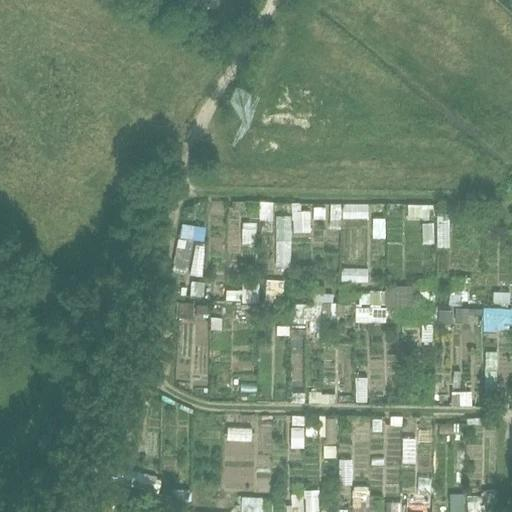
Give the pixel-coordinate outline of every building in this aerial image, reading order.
[(501,305),(511,304),(511,291),(500,292),(501,305)] [(329,315),(330,305),(316,305),(315,333),(346,333),(346,315),(329,315)] [(511,312),(491,313),(491,329),(511,329),(511,312)] [(345,360),(346,382),(362,382),(360,359),(345,360)] [(313,446),(313,416),(301,416),(301,446),(313,446)] [(440,494),(439,481),(425,483),(427,496),(440,494)] [(346,492),(345,511),(358,511),(359,492),(346,492)]
